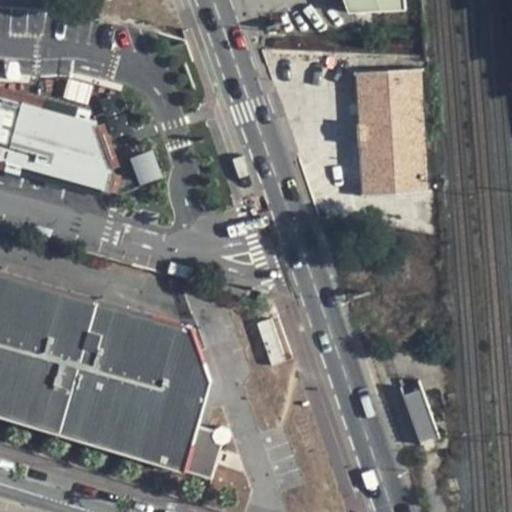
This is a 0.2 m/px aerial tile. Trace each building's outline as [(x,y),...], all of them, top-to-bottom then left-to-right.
[(406,0),(343,0),(348,13),(407,9),(406,0)] [(424,68),(360,73),(365,196),(432,193),(424,68)] [(72,83),(63,119),(0,102),(0,167),(90,191),(115,95),(72,83)] [(132,158),(141,183),(160,176),(151,151),(132,158)] [(346,240),(357,286),(402,275),(390,229),(346,240)] [(195,328),(0,271),(0,414),(193,473),(207,431),(221,383),(195,328)] [(420,374),(400,381),(423,446),(443,440),(420,374)] [(217,434),(207,431),(193,473),(218,480),(228,449),(217,434)]
